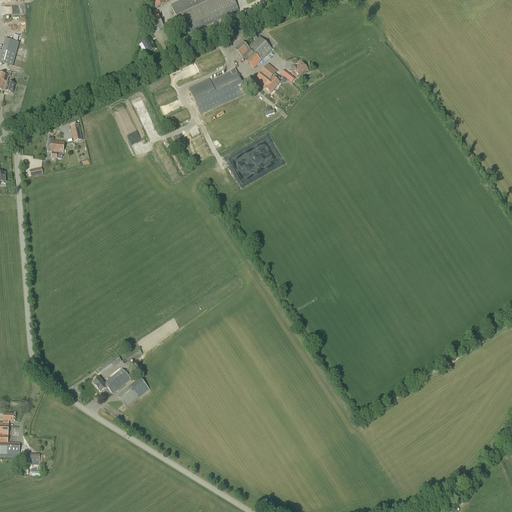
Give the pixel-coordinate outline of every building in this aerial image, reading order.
[(149,0),(154,9),(162,5),(159,0),(149,0)] [(183,0),(170,6),(184,36),(239,11),(234,0),(183,0)] [(145,18),(150,26),(160,20),(156,12),(145,18)] [(160,20),(150,26),(154,33),(164,27),(160,20)] [(234,50),(253,69),(273,50),(259,36),(249,47),(252,51),(251,51),(242,42),(234,50)] [(150,38),(142,43),(148,53),(156,49),(150,38)] [(5,39),(0,57),(0,63),(13,67),(19,43),(5,39)] [(294,66),(289,71),(293,76),(295,73),(299,77),(307,69),(301,63),(296,68),(294,66)] [(270,94),(271,93),(272,94),(274,91),(273,91),(277,86),(278,86),(280,84),(279,83),(272,77),(277,72),(268,64),(255,80),(264,88),(270,94)] [(236,70),(210,81),(209,79),(189,89),(200,115),(247,94),(236,70)] [(0,90),(5,92),(7,82),(9,77),(0,74),(0,90)] [(7,82),(5,92),(12,94),(15,85),(7,82)] [(190,131),(198,148),(206,144),(197,127),(190,131)] [(47,152),(52,152),(51,159),(56,159),(57,153),(63,154),(64,143),(53,141),(53,139),(48,138),(47,152)] [(229,164),(242,188),(284,165),(282,160),(280,162),(274,162),(274,157),(271,154),(271,157),(267,156),(266,158),(264,161),(263,159),(265,152),(269,152),(265,144),(263,145),(262,147),(261,146),(261,154),(259,155),(258,158),(255,157),(253,160),(253,164),(257,164),(259,155),(259,166),(267,166),(246,177),(229,164)] [(125,358),(128,363),(142,355),(139,349),(125,358)] [(117,355),(97,370),(100,375),(113,366),(113,367),(121,361),(117,355)] [(110,386),(107,388),(112,395),(130,380),(122,370),(107,383),(110,386)] [(92,383),(98,389),(104,384),(99,378),(92,383)] [(118,397),(127,408),(149,390),(140,379),(118,397)] [(101,394),(107,388),(110,386),(107,383),(104,385),(104,384),(98,389),(101,394)] [(4,415),(3,424),(8,424),(9,421),(13,421),(14,415),(4,415)] [(0,443),(7,444),(8,424),(3,424),(0,424),(0,443)] [(7,444),(0,443),(0,456),(19,457),(19,445),(7,444)] [(27,464),(39,465),(39,456),(27,455),(27,464)] [(41,472),(41,471),(41,470),(41,468),(40,468),(39,467),(38,466),(37,465),(35,465),(34,465),(33,466),(31,467),(30,469),(30,470),(30,471),(30,473),(31,474),(32,475),(33,476),(34,476),(36,476),(38,476),(39,475),(41,473),(41,472)]
